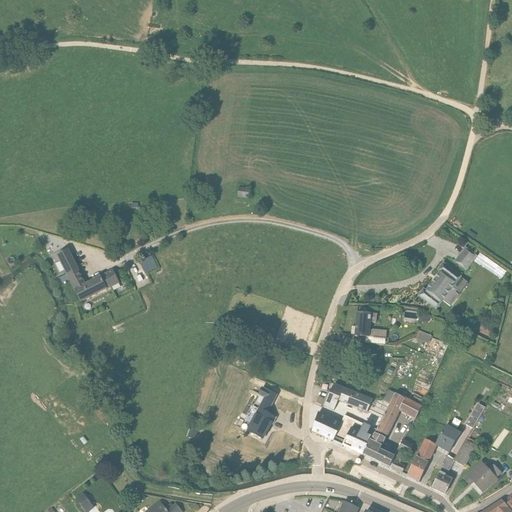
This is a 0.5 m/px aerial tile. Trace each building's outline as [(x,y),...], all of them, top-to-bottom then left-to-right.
[(238,189),(237,198),(248,199),(249,190),(238,189)] [(465,249),(454,262),(466,271),(476,257),(465,249)] [(65,274),(55,280),(57,285),(68,279),(79,301),(118,283),(112,270),(84,285),(76,270),(76,268),(68,250),(67,250),(56,255),(65,274)] [(151,256),(139,262),(144,274),(156,267),(151,256)] [(423,291),(418,297),(436,310),(443,302),(449,307),(458,296),(455,293),(456,292),(459,294),(467,283),(443,265),(438,271),(440,273),(425,292),(423,291)] [(355,328),(355,335),(354,337),(365,338),(385,340),(386,340),(386,332),(372,330),(372,331),(370,331),(370,323),(375,324),(375,323),(378,323),(378,316),(377,316),(377,315),(357,313),(355,328)] [(419,317),(418,323),(420,323),(431,322),(432,317),(429,316),(421,314),(421,317),(419,317)] [(418,331),(415,339),(428,344),(431,337),(418,331)] [(330,392),(323,406),(333,411),(337,401),(367,413),(372,400),(334,384),(330,392)] [(263,398),(246,431),(263,440),(271,424),(272,424),(275,418),(267,414),(276,395),(261,388),(257,395),(263,398)] [(323,406),(330,392),(328,391),(324,399),(318,396),(316,403),(323,406)] [(376,429),(362,456),(389,469),(394,458),(380,451),(399,412),(415,420),(421,406),(405,398),(404,399),(388,391),(382,401),(389,405),(376,429)] [(477,404),(465,425),(472,429),(484,408),(477,404)] [(362,456),(376,429),(355,420),(354,423),(343,418),(340,422),(318,413),(311,432),(333,442),(335,437),(345,441),(342,447),(362,456)] [(454,419),(451,424),(457,427),(460,422),(454,419)] [(436,447),(448,454),(460,433),(446,425),(436,447)] [(190,427),(186,438),(195,440),(198,429),(190,427)] [(465,441),(475,449),(478,445),(466,439),(465,441)] [(394,458),(389,469),(401,474),(405,466),(400,464),(404,456),(407,457),(413,446),(403,441),(394,458)] [(416,458),(428,464),(436,447),(424,441),(416,458)] [(475,449),(465,441),(454,460),(447,456),(432,489),(444,495),(452,480),(446,477),(449,470),(453,463),(464,468),(475,449)] [(428,464),(416,458),(407,476),(407,477),(419,483),(428,464)] [(482,463),(463,480),(470,487),(473,483),(483,494),(497,481),(496,480),(502,474),(493,465),(492,466),(487,470),(482,463)] [(83,494),(75,499),(85,511),(89,511),(94,509),(83,494)] [(503,504),(508,511),(511,511),(511,496),(510,498),(510,499),(503,504)] [(159,502),(146,511),(181,511),(175,504),(172,506),(170,504),(165,509),(159,502)] [(508,511),(503,504),(501,502),(485,511),(508,511)] [(339,511),(356,511),(358,509),(344,503),(339,511)]
